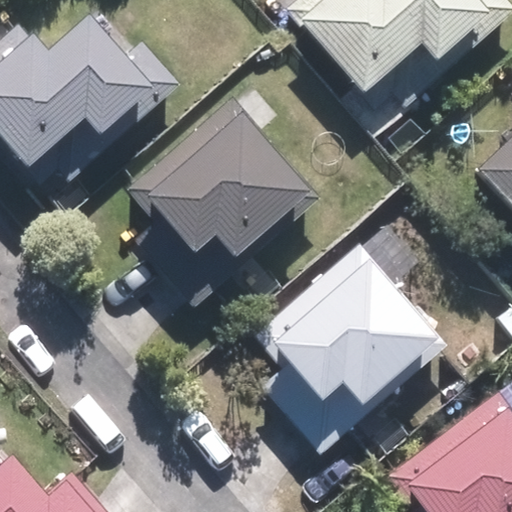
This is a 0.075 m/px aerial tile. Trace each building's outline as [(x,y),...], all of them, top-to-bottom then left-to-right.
[(397,88),(407,100),(511,11),(511,0),(294,0),(382,101),(397,88)] [(48,147),(73,176),(183,80),(146,37),(135,47),(96,2),(46,45),(27,23),(0,45),(0,119),(34,159),(48,147)] [(140,235),(200,300),(322,191),(234,94),(131,185),(160,218),(140,235)] [(511,132),(485,157),(511,187),(511,132)] [(265,379),(325,447),(443,343),(437,336),(445,329),(364,238),(263,326),(290,358),(265,379)] [(410,511),(511,511),(511,399),(504,389),(390,471),(417,507),(410,511)] [(0,511),(111,511),(74,470),(57,485),(18,441),(0,457),(0,511)]
